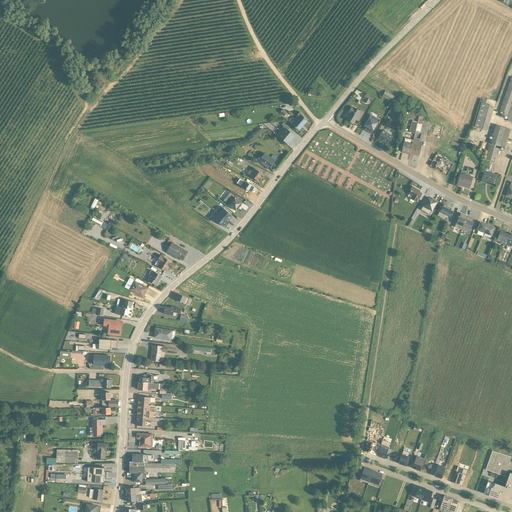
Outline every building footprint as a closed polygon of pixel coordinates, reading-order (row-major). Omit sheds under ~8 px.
[(511,121),(511,77),(500,109),(509,112),(506,120),(511,121)] [(385,91),(382,96),(391,102),(395,96),(385,91)] [(366,94),(364,98),(365,99),(363,102),(368,105),(370,102),(371,102),(373,98),(366,94)] [(493,106),(482,103),(474,128),(485,131),(493,106)] [(397,107),(392,105),(388,113),(398,119),(403,111),(402,111),(403,110),(397,107)] [(350,113),(347,120),(353,124),(356,119),(359,121),(364,112),(360,110),(359,111),(354,108),(353,108),(351,107),(348,112),(350,113)] [(304,116),(299,112),(294,118),(296,119),(292,124),(291,125),(299,131),(308,121),(304,117),(304,116)] [(366,131),(371,134),(380,120),(370,115),(364,126),(366,128),(365,129),(366,130),(366,131)] [(409,132),(414,134),(415,133),(417,123),(411,122),(409,132)] [(494,125),(484,159),(494,162),(499,145),(504,147),(509,130),(494,125)] [(295,136),(283,127),(277,135),(288,145),(295,136)] [(378,138),(388,144),(393,136),(382,130),(378,138)] [(252,141),(253,142),(254,141),(255,141),(261,133),(259,131),(252,139),(253,140),(252,141)] [(401,152),(410,154),(413,140),(405,138),(401,152)] [(413,140),(410,154),(419,156),(422,142),(413,140)] [(437,152),(429,165),(434,168),(435,166),(443,170),(442,172),(446,175),(453,164),(448,161),(449,160),(437,152)] [(258,155),(255,160),(258,163),(259,162),(269,169),(277,158),(273,154),(270,158),(264,153),(261,157),(258,155)] [(249,170),(247,173),(259,182),(264,175),(254,168),(252,171),(249,170)] [(460,173),(456,185),(469,189),(472,177),(465,175),(466,172),(461,170),(460,173)] [(481,182),(492,186),(497,175),(485,170),(481,182)] [(410,199),(417,203),(418,199),(421,201),(424,195),(422,194),(419,192),(420,191),(412,186),(409,191),(410,192),(408,194),(412,196),(410,199)] [(236,198),(230,193),(224,201),(228,204),(228,205),(236,211),(240,207),(240,206),(243,202),(237,198),(236,198)] [(434,207),(438,201),(434,199),(433,200),(428,197),(421,210),(429,214),(431,211),(432,211),(434,207)] [(443,204),(437,216),(444,220),(447,215),(450,217),(453,212),(450,210),(451,209),(443,204)] [(218,212),(228,221),(233,216),(222,207),(218,212)] [(215,211),(210,217),(223,227),(228,221),(215,211)] [(467,216),(461,213),(459,216),(458,216),(454,227),(462,230),(467,216)] [(104,227),(107,221),(94,215),(92,221),(104,227)] [(472,222),(473,219),(467,216),(462,230),(466,232),(467,229),(470,230),(473,222),(472,222)] [(484,233),(487,224),(486,224),(480,222),(479,223),(476,222),(474,227),(477,228),(476,230),(484,233)] [(494,227),(487,224),(484,233),(491,236),(492,234),(495,235),(497,230),(494,229),(493,232),(492,231),(494,227)] [(499,244),(503,245),(507,234),(502,232),(503,230),(500,229),(496,241),(500,242),(499,244)] [(511,247),(511,243),(511,235),(507,234),(503,245),(506,246),(506,245),(511,247)] [(174,241),(170,238),(168,241),(171,244),(166,252),(181,261),(187,252),(173,243),(174,241)] [(161,255),(155,264),(166,271),(169,267),(171,269),(174,263),(161,255)] [(156,285),(160,279),(162,276),(151,270),(149,274),(151,275),(148,281),(156,285)] [(148,288),(134,280),(129,289),(143,297),(148,288)] [(99,291),(95,297),(97,299),(102,292),(105,293),(104,299),(110,300),(111,293),(100,289),(100,291),(99,291)] [(180,302),(186,304),(189,298),(178,294),(177,297),(176,296),(174,300),(180,303),(180,302)] [(118,299),(116,306),(132,310),(133,307),(135,307),(136,302),(120,299),(118,299)] [(117,306),(115,313),(131,317),(132,310),(117,306)] [(165,307),(164,313),(173,316),(173,312),(180,314),(181,309),(171,306),(170,307),(165,307)] [(94,314),(103,316),(104,309),(98,308),(98,309),(93,308),(92,313),(94,314)] [(179,321),(189,323),(189,320),(188,319),(187,319),(187,318),(186,318),(187,316),(181,314),(179,321)] [(104,320),(104,328),(109,328),(108,335),(121,337),(122,322),(104,320)] [(156,328),(154,337),(171,340),(172,335),(174,335),(175,331),(173,331),(156,328)] [(99,339),(99,344),(93,344),(93,348),(96,349),(111,349),(111,348),(117,348),(117,344),(117,340),(111,340),(99,339)] [(152,346),(151,360),(161,362),(161,361),(164,361),(165,352),(167,352),(168,347),(152,345),(151,346),(152,346)] [(94,355),(93,365),(109,366),(110,356),(94,355)] [(143,377),(139,377),(139,382),(155,383),(155,379),(154,379),(154,376),(149,375),(149,378),(146,377),(146,375),(143,375),(143,377)] [(89,380),(89,386),(111,387),(111,380),(103,380),(103,379),(100,379),(100,380),(89,380)] [(176,384),(139,382),(138,390),(148,391),(148,390),(152,389),(160,389),(159,394),(162,394),(162,395),(172,396),(172,394),(166,393),(167,389),(165,388),(165,387),(176,388),(176,384)] [(139,396),(138,404),(154,406),(155,398),(139,396)] [(146,417),(137,416),(137,425),(145,426),(146,417)] [(90,431),(90,436),(93,436),(103,436),(103,425),(107,425),(106,419),(91,419),(91,428),(93,428),(93,431),(90,431)] [(137,433),(136,439),(140,439),(139,447),(152,448),(153,434),(137,433)] [(382,453),(386,455),(390,443),(382,440),(377,455),(376,456),(381,457),(382,453)] [(96,458),(97,458),(105,459),(106,443),(98,442),(96,458)] [(197,450),(197,443),(179,442),(179,450),(197,450)] [(78,463),(79,450),(57,449),(57,450),(56,458),(47,458),(46,464),(47,464),(56,464),(56,462),(78,463)] [(399,462),(398,463),(404,465),(406,466),(406,465),(411,454),(403,451),(399,462)] [(492,451),(485,470),(504,476),(511,457),(492,451)] [(145,462),(143,462),(143,454),(132,454),(134,461),(130,461),(130,465),(145,465),(145,462)] [(417,466),(416,470),(420,471),(424,458),(416,456),(413,465),(416,466),(417,466)] [(177,468),(177,464),(145,463),(145,465),(130,465),(129,473),(145,472),(175,472),(175,468),(177,468)] [(438,463),(434,476),(438,477),(441,479),(446,466),(438,463)] [(368,469),(369,469),(364,467),(364,468),(359,481),(367,484),(372,470),(371,470),(368,469)] [(91,470),(91,484),(95,484),(95,481),(104,481),(104,473),(105,473),(105,470),(100,469),(100,470),(91,470)] [(372,470),(367,484),(377,488),(382,474),(377,472),(372,470)] [(133,473),(133,482),(142,482),(142,478),(146,478),(146,477),(149,477),(149,472),(145,472),(133,473)] [(511,473),(509,472),(505,484),(488,478),(483,493),(511,503),(511,473)] [(458,473),(457,477),(455,482),(458,483),(458,484),(460,485),(462,486),(462,485),(466,475),(458,473)] [(86,485),(79,484),(78,492),(85,493),(86,487),(86,485)] [(422,499),(425,489),(423,488),(418,486),(418,487),(415,496),(422,499)] [(90,489),(89,497),(93,498),(93,499),(102,500),(103,490),(94,488),(94,490),(90,489)] [(425,489),(422,499),(429,501),(432,492),(432,491),(427,490),(425,489)] [(126,495),(127,502),(132,501),(132,503),(136,502),(136,501),(142,501),(141,494),(126,495)] [(448,499),(443,497),(438,510),(444,511),(446,511),(447,511),(451,499),(451,498),(448,497),(448,499)] [(447,511),(446,511),(455,511),(458,503),(454,501),(455,499),(451,498),(451,499),(447,511)] [(85,509),(84,511),(96,511),(99,511),(101,506),(98,506),(98,505),(86,503),(86,504),(85,504),(84,506),(85,509)]
